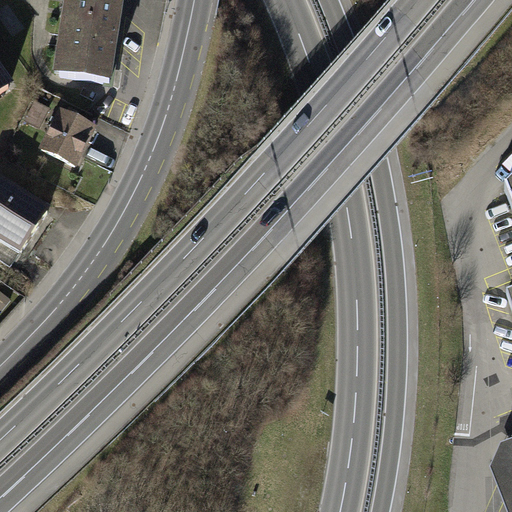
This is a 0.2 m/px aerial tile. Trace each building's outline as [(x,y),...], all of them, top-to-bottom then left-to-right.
[(66,0),(61,39),(55,75),(112,84),(124,0),(66,0)] [(0,89),(15,78),(0,59),(0,89)] [(39,99),(30,123),(44,128),(53,104),(39,99)] [(71,105),(50,154),(85,169),(93,149),(106,119),(71,105)] [(0,173),(0,234),(37,258),(48,240),(65,212),(0,173)] [(511,445),(511,446),(502,470),(511,493),(511,445)]
